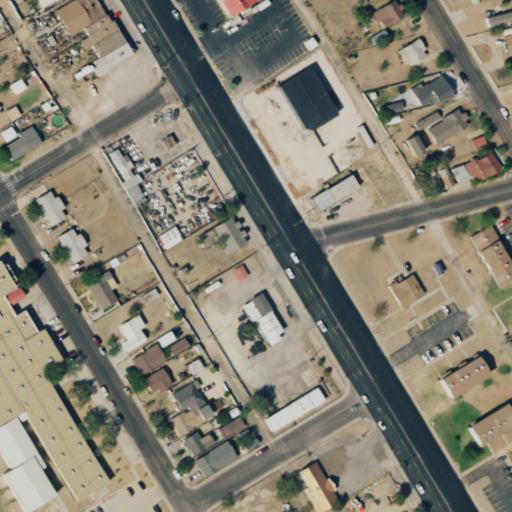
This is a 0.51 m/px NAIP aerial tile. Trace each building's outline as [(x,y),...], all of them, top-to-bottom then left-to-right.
[(70,35),(105,14),(96,0),(73,0),(55,10),(70,35)] [(218,0),(228,17),(258,0),(218,0)] [(373,11),(380,28),(404,19),(397,1),(373,11)] [(488,24),(511,20),(511,11),(487,15),(488,24)] [(83,27),(88,36),(80,40),(85,49),(92,45),(98,58),(90,62),(97,75),(132,56),(109,13),(83,27)] [(511,34),(503,36),(507,55),(511,53),(511,34)] [(408,69),(428,60),(420,39),(400,48),(408,69)] [(452,98),(446,77),(413,86),(419,107),(452,98)] [(26,89),(21,79),(10,83),(14,94),(26,89)] [(384,114),(403,110),(401,101),(382,105),(384,114)] [(436,143),(469,127),(461,110),(428,126),(436,143)] [(415,123),(419,131),(441,119),(437,111),(415,123)] [(16,136),(11,126),(0,132),(0,133),(5,142),(16,136)] [(4,146),(12,160),(41,144),(32,126),(17,134),(19,138),(4,146)] [(176,145),(170,134),(161,140),(167,150),(176,145)] [(417,157),(427,152),(417,134),(407,140),(417,157)] [(471,140),(473,148),(485,145),(483,137),(471,140)] [(503,169),(495,150),(464,163),(472,182),(503,169)] [(145,200),(136,182),(120,152),(112,156),(125,181),(121,183),(133,207),(145,200)] [(457,183),(469,179),(464,164),(451,168),(457,183)] [(359,187),(352,174),(312,198),(319,211),(359,187)] [(48,226),(65,219),(54,191),(36,197),(48,226)] [(228,254),(248,242),(232,216),(197,238),(204,250),(219,240),(228,254)] [(474,247),(496,238),(492,227),(469,236),(474,247)] [(89,257),(81,234),(75,236),(73,229),(59,234),(70,263),(89,257)] [(511,281),(511,261),(497,240),(478,254),(502,288),(511,281)] [(111,278),(109,272),(86,282),(99,310),(117,302),(107,280),(111,278)] [(389,287),(401,308),(424,295),(412,274),(389,287)] [(0,463),(2,467),(0,468),(0,484),(17,511),(22,511),(48,496),(33,471),(39,466),(13,424),(21,419),(70,501),(104,481),(37,375),(56,363),(36,329),(29,333),(16,311),(8,316),(1,306),(17,296),(13,287),(6,289),(0,280),(0,463)] [(241,305),(250,323),(254,320),(267,346),(284,338),(263,294),(241,305)] [(145,326),(138,314),(118,326),(126,340),(121,342),(126,352),(146,341),(139,329),(145,326)] [(161,347),(175,340),(170,331),(157,338),(161,347)] [(190,347),(184,337),(167,347),(173,356),(190,347)] [(166,360),(155,344),(130,359),(141,376),(166,360)] [(491,375),(480,356),(439,380),(450,399),(491,375)] [(172,385),(163,368),(142,379),(151,395),(172,385)] [(212,417),(194,382),(170,394),(180,414),(169,419),(177,435),(212,417)] [(265,417),(272,431),(325,401),(317,388),(265,417)] [(467,428),(479,447),(511,427),(511,409),(508,403),(467,428)] [(243,429),(240,419),(218,427),(221,437),(243,429)] [(200,439),(196,431),(182,440),(192,457),(214,443),(208,434),(200,439)] [(203,477),(237,460),(228,442),(194,459),(203,477)] [(299,471),(307,486),(303,489),(315,511),(319,511),(339,502),(317,461),(299,471)]
